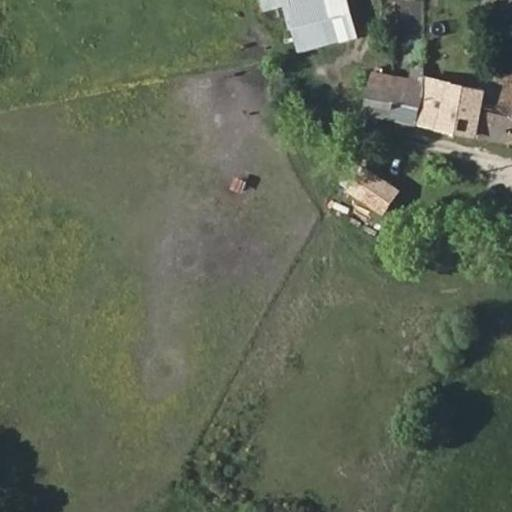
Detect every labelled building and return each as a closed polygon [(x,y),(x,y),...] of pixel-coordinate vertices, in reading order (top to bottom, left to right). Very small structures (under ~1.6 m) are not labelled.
[(287,0),(306,55),(344,41),(329,0),(287,0)] [(329,0),(344,41),(365,35),(352,0),(329,0)] [(511,0),(487,0),(488,21),(511,22),(511,0)] [(478,137),(511,142),(511,64),(493,61),(487,92),(478,137)] [(376,117),(416,126),(423,88),(425,79),(374,70),(366,115),(376,117)] [(452,85),(450,93),(423,88),(416,126),(478,137),(487,92),(452,85)] [(350,190),(385,217),(404,189),(372,163),(366,170),(350,190)]
